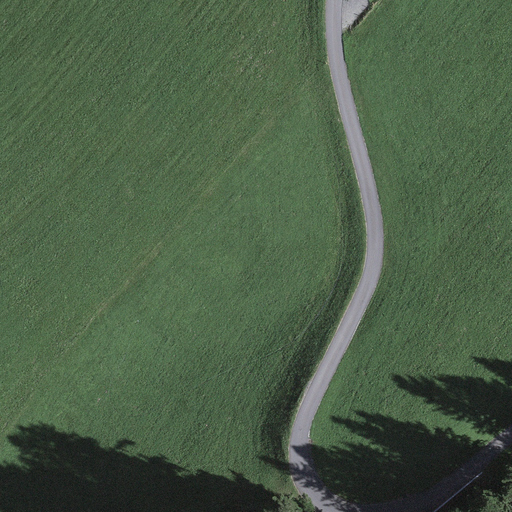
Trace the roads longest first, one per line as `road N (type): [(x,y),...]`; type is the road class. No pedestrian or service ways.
road 1 (unclassified): [(335,0),(337,63),(376,251),(299,433),(301,474),(331,511)]
road 2 (unclassified): [(401,511),(511,434)]
